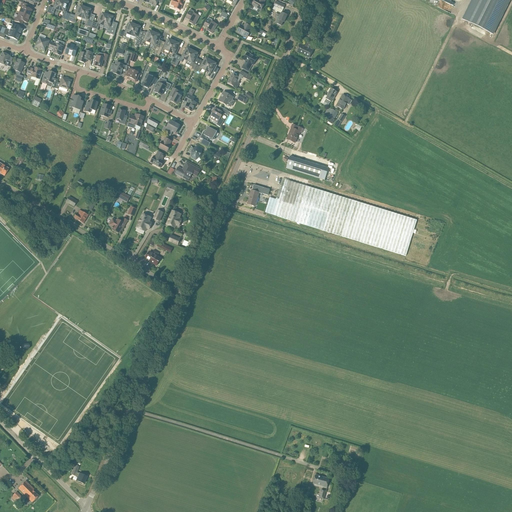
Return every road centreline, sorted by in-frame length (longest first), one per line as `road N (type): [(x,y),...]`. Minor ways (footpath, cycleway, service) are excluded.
road 1 (unclassified): [(182,286),(308,0)]
road 2 (unclassified): [(86,507),(182,286)]
road 3 (unclassified): [(182,286),(14,186)]
road 4 (track): [(404,124),(462,8)]
road 5 (residential): [(86,507),(0,420)]
